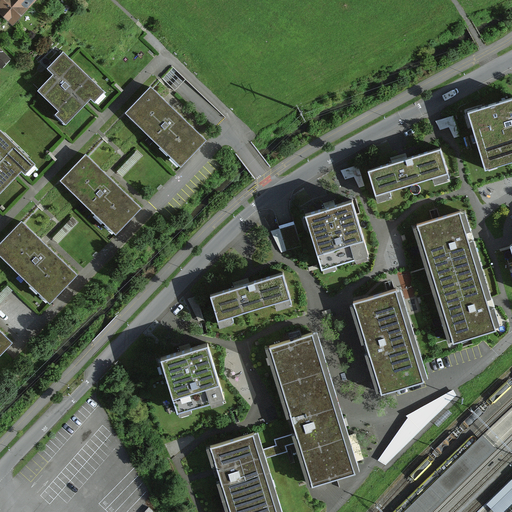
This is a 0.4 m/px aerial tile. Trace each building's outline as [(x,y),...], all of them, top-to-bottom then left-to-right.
[(1,0),(0,2),(0,13),(12,25),(34,0),(1,0)] [(0,66),(10,56),(0,47),(0,66)] [(51,117),(63,129),(88,102),(93,107),(106,92),(61,50),(44,69),(50,75),(34,92),(56,112),(51,117)] [(150,88),(122,118),(178,171),(206,141),(150,88)] [(511,161),(511,98),(467,112),(485,170),(511,161)] [(0,189),(18,170),(24,175),(33,165),(0,134),(0,189)] [(449,178),(439,149),(368,171),(377,200),(449,178)] [(85,155),(57,184),(113,237),(141,208),(85,155)] [(368,253),(352,200),(306,214),(322,267),(368,253)] [(417,225),(436,283),(478,270),(460,212),(417,225)] [(21,221),(0,243),(0,257),(49,304),(77,274),(21,221)] [(436,283),(454,341),(496,328),(478,270),(436,283)] [(283,273),(208,295),(216,320),(290,298),(283,273)] [(395,289),(353,302),(382,394),(424,380),(395,289)] [(0,325),(0,353),(14,339),(0,325)] [(313,333),(267,347),(311,493),(357,480),(313,333)] [(224,401),(206,344),(160,358),(178,415),(224,401)] [(275,511),(252,433),(209,445),(228,511),(275,511)] [(483,434),(403,511),(429,511),(496,447),(483,434)] [(495,511),(511,511),(511,480),(488,505),(495,511)]
